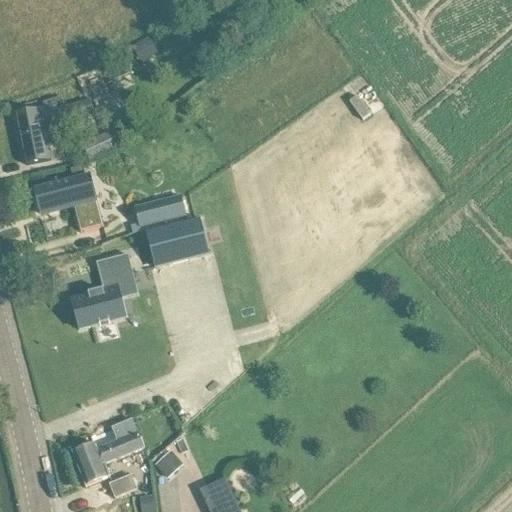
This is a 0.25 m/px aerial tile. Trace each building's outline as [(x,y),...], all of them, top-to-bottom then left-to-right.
[(154,34),(139,43),(145,54),(161,45),(154,34)] [(44,109),(17,115),(27,166),(47,162),(50,161),(47,146),(55,145),(52,130),(94,118),(91,101),(62,109),(59,99),(43,104),(44,109)] [(73,181),(33,191),(39,214),(73,206),(81,234),(104,228),(91,176),(85,177),(83,167),(70,171),(73,181)] [(181,198),(135,210),(140,229),(186,217),(181,198)] [(201,220),(146,234),(146,235),(147,235),(156,269),(209,255),(200,221),(201,221),(201,220)] [(104,291),(71,299),(71,300),(72,300),(80,331),(126,319),(121,301),(116,278),(133,274),(128,256),(97,264),(104,291)] [(107,465),(146,450),(133,421),(112,429),(117,442),(96,450),(94,445),(75,453),(73,453),(87,488),(88,487),(112,478),(107,465)] [(172,452),(156,466),(168,480),(184,466),(172,452)] [(115,500),(137,491),(131,476),(109,485),(115,500)] [(209,511),(240,511),(226,480),(200,492),(209,511)] [(299,487),(287,498),(293,505),(305,495),(299,487)] [(156,511),(154,498),(143,499),(144,511),(156,511)]
